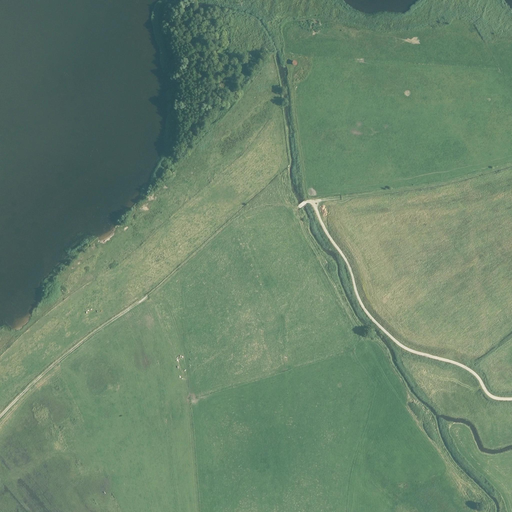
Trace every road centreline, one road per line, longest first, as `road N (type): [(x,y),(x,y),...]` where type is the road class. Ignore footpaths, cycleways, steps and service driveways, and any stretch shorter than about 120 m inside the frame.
road 1 (unclassified): [(511,399),(490,395),(467,368),(391,337),(359,300),(313,201),(298,207)]
road 2 (track): [(313,201),(511,164)]
road 3 (track): [(298,207),(295,219),(349,320),(395,371)]
road 4 (track): [(145,294),(0,415)]
road 5 (track): [(490,511),(395,371)]
